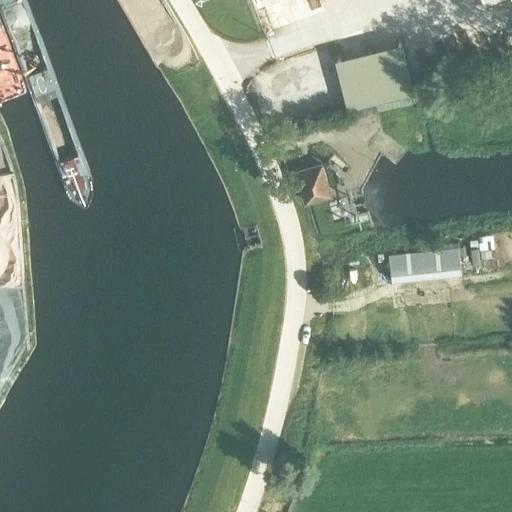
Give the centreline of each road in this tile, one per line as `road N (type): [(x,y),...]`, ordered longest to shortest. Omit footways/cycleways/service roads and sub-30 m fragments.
road 1 (unclassified): [(246,511),(279,397),(296,266),(288,221),(253,133),(178,0)]
road 2 (unknown): [(350,36),(511,4)]
road 3 (unknown): [(228,85),(278,50),(350,36)]
